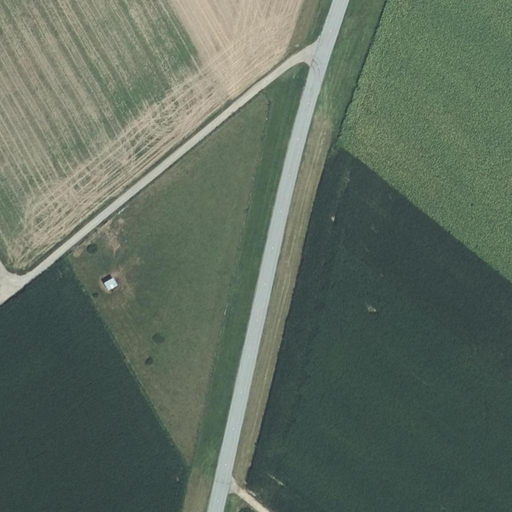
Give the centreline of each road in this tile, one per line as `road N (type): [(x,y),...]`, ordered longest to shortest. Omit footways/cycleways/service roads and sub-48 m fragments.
road 1 (tertiary): [(341,0),(297,144),(216,511)]
road 2 (track): [(326,45),(295,60),(0,302)]
